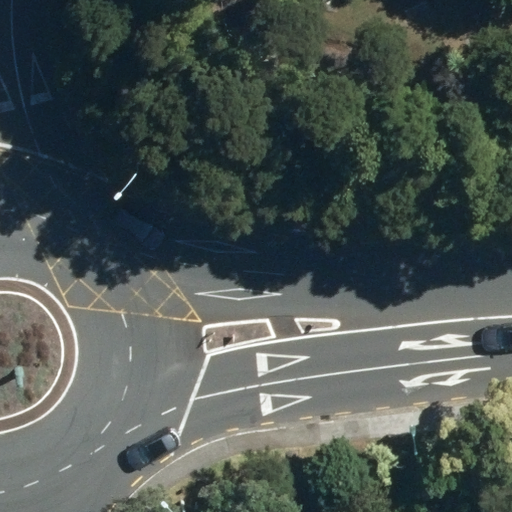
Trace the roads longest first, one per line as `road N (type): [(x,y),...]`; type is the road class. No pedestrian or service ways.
road 1 (secondary): [(414,321),(348,373),(186,402),(115,431)]
road 2 (secondary): [(116,280),(330,293),(414,321)]
road 3 (secondary): [(3,0),(35,154),(62,224)]
road 4 (secondary): [(116,280),(129,381),(115,431)]
